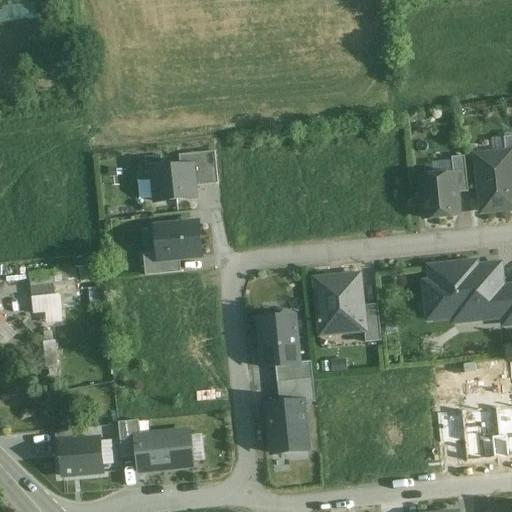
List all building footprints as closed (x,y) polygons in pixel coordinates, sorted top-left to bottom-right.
[(35,5),(0,6),(0,21),(35,20),(35,5)] [(182,155),(183,168),(192,167),(194,184),(215,183),(213,152),(182,155)] [(505,154),(476,158),(482,214),(511,210),(511,169),(510,154),(505,154)] [(454,176),(456,195),(468,194),(465,158),(452,159),(453,176),(454,176)] [(183,168),(152,171),(156,203),(195,199),(194,184),(192,167),(183,168)] [(420,180),(425,220),(459,216),(456,195),(454,176),(453,176),(420,180)] [(198,224),(155,228),(158,262),(202,257),(198,224)] [(464,266),(430,269),(431,284),(425,285),(429,320),(459,317),(465,322),(476,321),(480,317),(479,312),(503,309),(504,309),(502,290),(500,267),(465,270),(464,266)] [(98,268),(80,270),(81,286),(100,284),(98,268)] [(75,282),(62,283),(61,276),(55,276),(55,272),(30,275),(31,289),(54,287),(55,299),(56,312),(77,310),(75,282)] [(360,276),(315,281),(320,336),(364,332),(366,332),(363,307),(360,276)] [(54,287),(31,289),(32,301),(55,299),(54,287)] [(511,288),(502,290),(504,309),(503,309),(504,326),(511,325),(511,288)] [(378,306),(363,307),(366,332),(364,332),(365,344),(381,342),(378,306)] [(257,319),(261,368),(300,365),(296,316),(257,319)] [(268,453),(309,450),(305,400),(264,404),(268,453)] [(138,422),(118,424),(122,460),(138,458),(136,438),(140,437),(138,422)] [(140,437),(136,438),(138,458),(139,473),(193,468),(189,432),(140,437)] [(60,443),(62,476),(102,474),(100,440),(60,443)]
